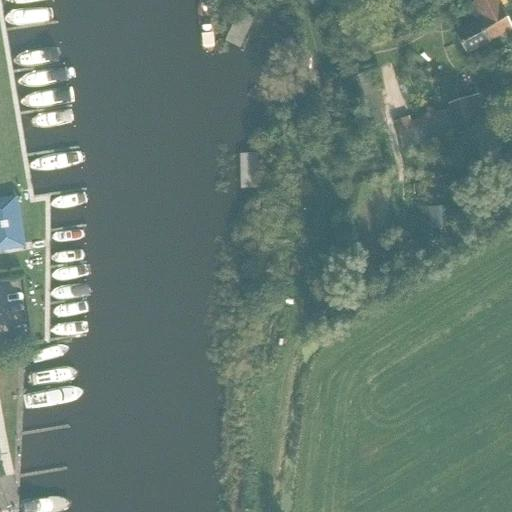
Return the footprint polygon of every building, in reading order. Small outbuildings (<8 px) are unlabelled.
[(511,35),(509,30),(511,28),(511,26),(497,0),(470,0),(480,18),(477,20),(478,21),(456,34),(466,53),(508,31),(511,37),(511,36),(511,35)] [(253,18),(240,12),(226,43),(239,49),(253,18)] [(457,134),(476,128),(467,99),(448,105),(457,134)] [(446,112),(409,123),(407,117),(393,122),(402,149),(453,133),(446,112)] [(254,183),(254,159),(243,159),(243,183),(254,183)] [(0,252),(25,249),(16,197),(0,199),(0,252)] [(429,230),(447,228),(446,207),(427,209),(429,230)]
